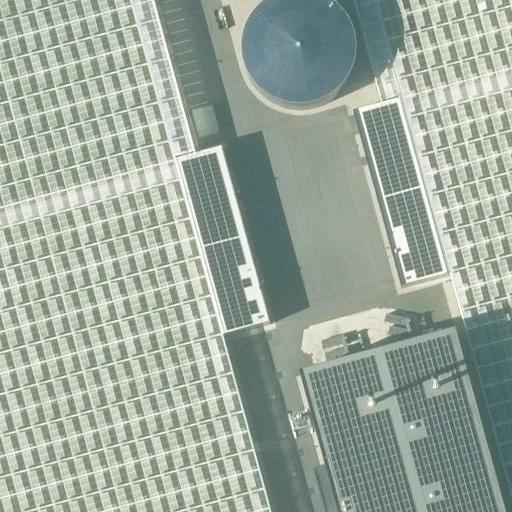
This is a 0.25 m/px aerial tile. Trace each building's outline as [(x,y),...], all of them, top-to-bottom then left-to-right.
[(0,0),(0,511),(272,511),(225,338),(176,159),(195,154),(153,0),(0,0)] [(511,0),(352,0),(381,103),(400,98),(449,276),(511,506),(511,0)] [(317,133),(333,127),(346,117),(356,104),(362,89),(364,72),(362,56),(356,41),(346,27),(339,21),(331,17),(323,13),(314,10),(305,9),(296,9),(287,10),(278,13),(270,17),(262,22),(256,28),(246,41),(239,56),(237,72),(240,89),(246,104),(256,117),(269,127),(284,133),(301,135),(317,133)] [(381,103),(351,111),(400,289),(449,276),(400,98),(381,103)] [(195,154),(176,159),(225,338),(270,325),(221,147),(195,154)] [(503,511),(454,330),(299,373),(336,511),(503,511)]
